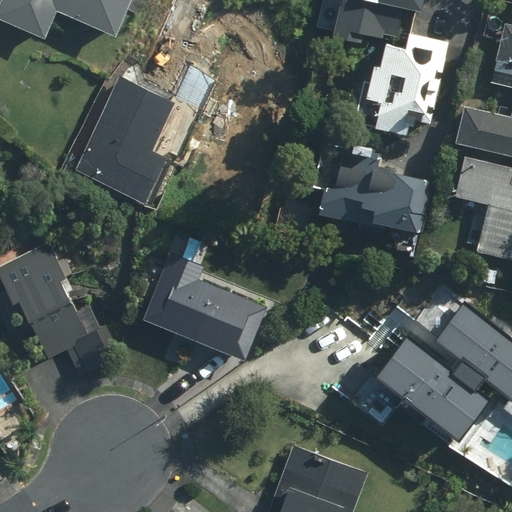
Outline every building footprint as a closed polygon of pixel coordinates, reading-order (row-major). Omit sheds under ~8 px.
[(0,0),(0,22),(35,39),(49,8),(106,34),(121,0),(0,0)] [(418,0),(339,0),(334,28),(389,40),(396,6),(416,11),(418,0)] [(451,143),(511,157),(511,27),(501,25),(492,62),(511,66),(511,97),(507,117),(461,106),(451,143)] [(357,99),(369,101),(367,112),(370,113),(367,127),(401,134),(404,119),(427,124),(444,42),(404,34),(401,51),(380,47),(375,69),(364,67),(357,99)] [(139,202),(160,158),(146,151),(169,102),(116,76),(71,170),(139,202)] [(331,166),(327,187),(317,185),(312,213),(417,232),(426,183),(372,173),(376,152),(340,146),(336,167),(331,166)] [(511,257),(511,169),(459,157),(450,196),(483,204),(472,251),(511,260),(511,257)] [(0,271),(0,277),(19,321),(42,353),(85,332),(67,297),(70,295),(46,248),(0,271)] [(259,306),(159,265),(137,319),(237,360),(259,306)] [(449,368),(406,335),(370,380),(452,445),(488,400),(470,385),(474,381),(506,407),(511,399),(511,339),(462,301),(427,345),(452,365),(449,368)] [(351,511),(365,473),(289,446),(266,511),(351,511)]
